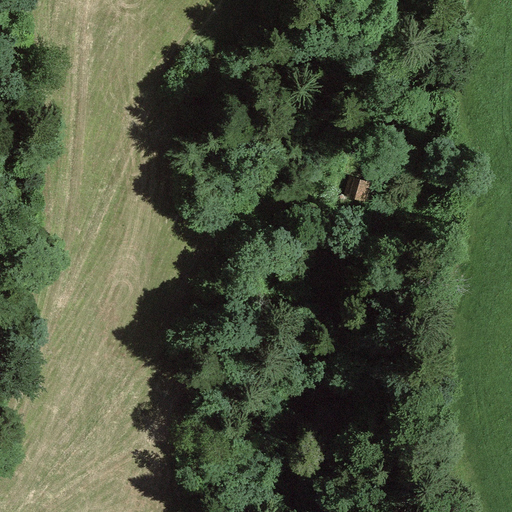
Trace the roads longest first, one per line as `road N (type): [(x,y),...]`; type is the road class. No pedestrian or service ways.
road 1 (track): [(0,438),(43,208),(27,0)]
road 2 (track): [(21,511),(174,318),(213,244)]
